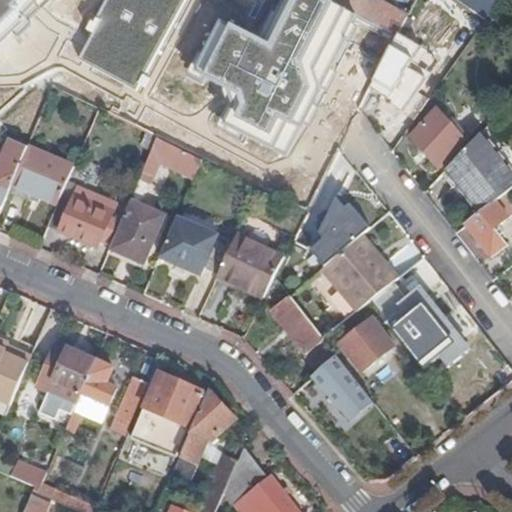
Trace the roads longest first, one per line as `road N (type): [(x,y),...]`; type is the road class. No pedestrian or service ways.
road 1 (residential): [(360,511),(230,364),(0,263)]
road 2 (residential): [(358,139),(511,336)]
